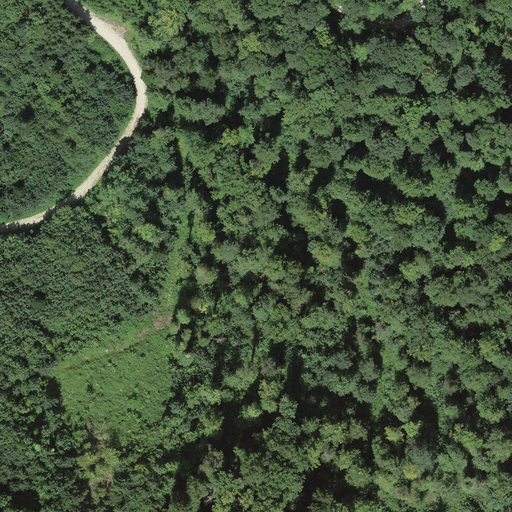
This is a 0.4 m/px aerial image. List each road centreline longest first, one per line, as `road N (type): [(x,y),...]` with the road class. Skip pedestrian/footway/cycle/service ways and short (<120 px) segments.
road 1 (track): [(0,229),(60,207),(83,189),(133,116),(140,84),(124,47),(67,0)]
road 2 (track): [(102,31),(189,47),(288,160),(319,229)]
road 3 (track): [(401,15),(431,102),(511,237)]
